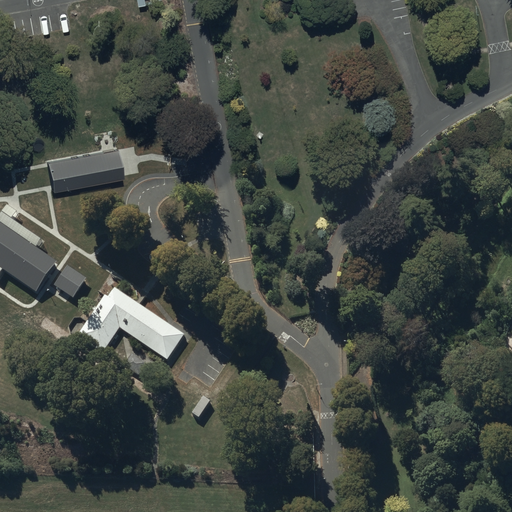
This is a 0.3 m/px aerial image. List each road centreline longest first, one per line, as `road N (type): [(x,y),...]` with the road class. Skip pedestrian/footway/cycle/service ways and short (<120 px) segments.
road 1 (residential): [(434,124),(339,236),(326,283),(327,323)]
road 2 (unclassified): [(327,323),(333,511)]
